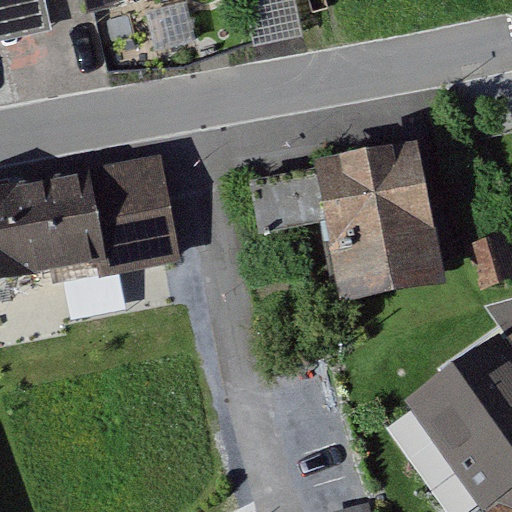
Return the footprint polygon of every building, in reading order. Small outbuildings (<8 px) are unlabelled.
[(0,0),(0,39),(55,33),(51,0),(0,0)] [(93,0),(98,18),(166,0),(93,0)] [(420,153),(328,169),(351,303),(455,285),(438,183),(425,185),(420,153)] [(166,159),(0,191),(0,292),(35,285),(44,330),(194,300),(166,159)] [(315,173),(259,176),(262,231),(319,227),(315,173)] [(511,252),(508,237),(470,249),(483,294),(511,285),(511,252)] [(511,511),(511,353),(420,413),(484,511),(511,511)] [(381,511),(378,503),(348,511),(381,511)]
